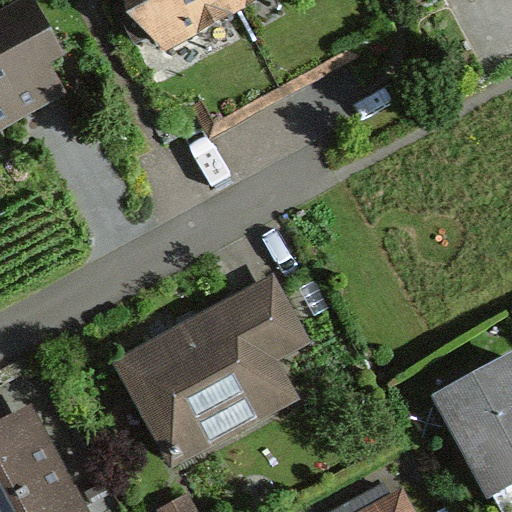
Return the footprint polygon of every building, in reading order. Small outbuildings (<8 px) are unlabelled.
[(232,17),(222,0),(124,0),(157,58),(232,17)] [(262,0),(222,0),(232,17),(262,0)] [(24,4),(0,18),(0,139),(59,104),(47,85),(67,73),(24,4)] [(272,291),(117,376),(173,478),(296,411),(272,368),(305,350),(272,291)] [(511,370),(435,410),(487,511),(511,498),(511,370)] [(80,511),(32,421),(0,437),(0,511),(80,511)] [(406,511),(399,499),(374,511),(406,511)]
